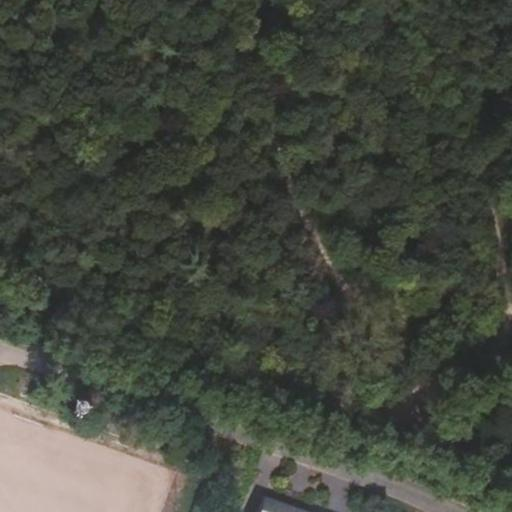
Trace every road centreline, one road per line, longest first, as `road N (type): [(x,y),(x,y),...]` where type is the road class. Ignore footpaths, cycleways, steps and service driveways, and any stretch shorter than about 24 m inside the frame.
road 1 (track): [(511,469),(275,382),(0,250)]
road 2 (track): [(264,0),(303,184),(373,337)]
road 3 (track): [(491,41),(484,105),(495,227),(511,300)]
road 4 (track): [(511,331),(381,415)]
road 5 (track): [(163,0),(144,103),(122,136)]
road 6 (track): [(122,136),(0,104)]
